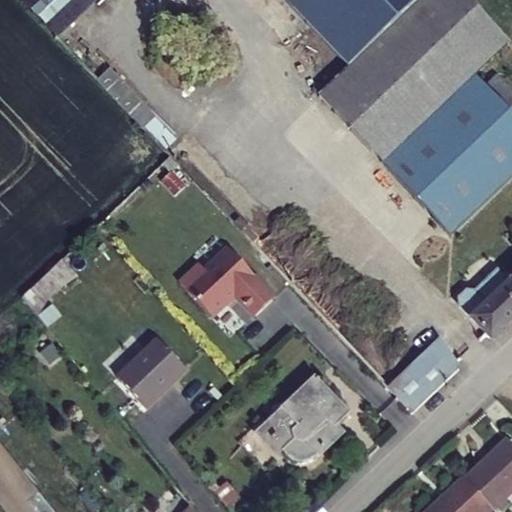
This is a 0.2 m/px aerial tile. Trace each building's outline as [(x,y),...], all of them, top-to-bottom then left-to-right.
[(27,0),(24,3),(57,40),(99,0),(27,0)] [(478,79),(511,49),(511,40),(475,0),(294,0),(355,67),(324,95),(385,163),(478,79)] [(152,119),(107,72),(97,82),(142,130),(152,119)] [(385,163),(445,228),(511,167),(511,116),(478,79),(385,163)] [(235,226),(252,244),(256,240),(239,222),(235,226)] [(274,297),(228,248),(204,271),(199,265),(179,283),(212,317),(234,296),(253,317),(274,297)] [(20,295),(33,311),(74,275),(61,260),(20,295)] [(489,302),(510,281),(497,268),(476,288),(489,302)] [(511,318),(511,279),(510,281),(489,302),(507,323),(511,318)] [(491,339),(507,323),(489,302),(476,288),(474,289),(464,285),(456,292),(459,306),(486,334),(483,337),(485,339),(489,336),(491,339)] [(186,370),(157,340),(117,378),(147,409),(186,370)] [(458,360),(440,340),(389,388),(414,415),(460,369),(460,362),(464,358),(462,356),(458,360)] [(258,433),(280,456),(283,453),(291,462),(292,463),(296,465),(300,466),(304,466),(309,464),(312,461),(342,433),(337,428),(352,413),(318,378),(258,433)] [(495,511),(511,496),(511,446),(506,440),(463,482),(492,511),(495,511)] [(492,511),(463,482),(432,511),(492,511)]
